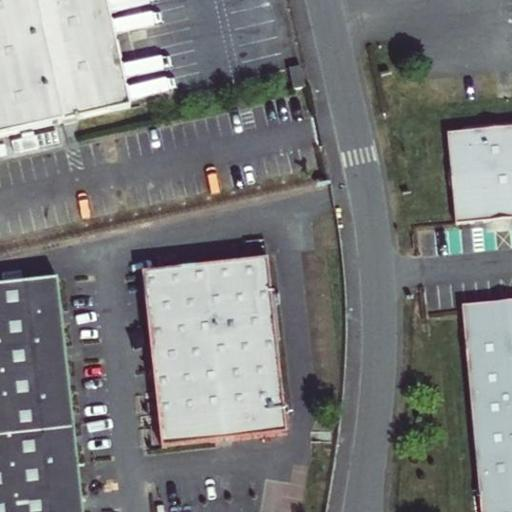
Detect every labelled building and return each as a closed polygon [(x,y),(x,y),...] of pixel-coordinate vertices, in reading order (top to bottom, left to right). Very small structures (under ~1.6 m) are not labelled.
[(0,0),(0,136),(132,107),(107,0),(0,0)] [(458,226),(511,220),(511,127),(448,134),(452,171),(449,172),(450,187),(454,189),(458,226)] [(267,256),(139,269),(148,353),(158,445),(285,431),(267,256)] [(83,511),(59,277),(0,283),(0,511),(83,511)] [(511,511),(511,299),(501,300),(499,303),(463,306),(482,511),(511,511)]
